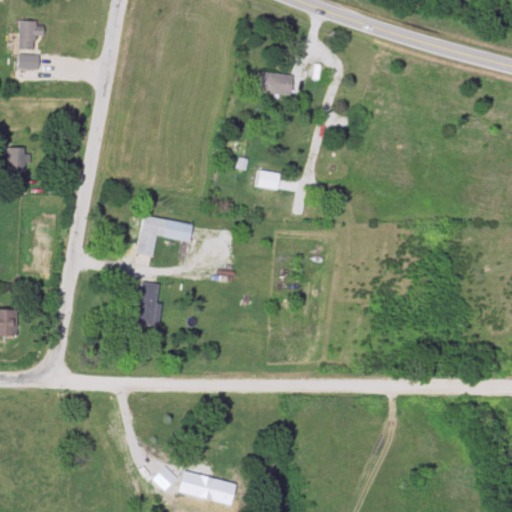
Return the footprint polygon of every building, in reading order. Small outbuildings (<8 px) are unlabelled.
[(12,22),(12,50),(28,50),(28,36),(38,36),(38,22),(12,22)] [(32,70),(33,55),(11,54),(11,70),(32,70)] [(252,92),(283,97),(286,77),(255,72),(252,92)] [(3,172),(20,172),(20,149),(3,149),(3,172)] [(302,194),(286,194),(286,216),(302,216),(302,194)] [(132,255),(149,257),(152,237),(184,242),(186,224),(137,216),(132,255)] [(150,304),(153,285),(136,282),(129,323),(152,326),(156,305),(150,304)] [(0,336),(11,336),(11,310),(0,309),(0,336)] [(88,473),(61,473),(61,498),(88,498),(88,473)] [(217,505),(216,511),(230,511),(231,487),(181,487),(181,505),(217,505)]
